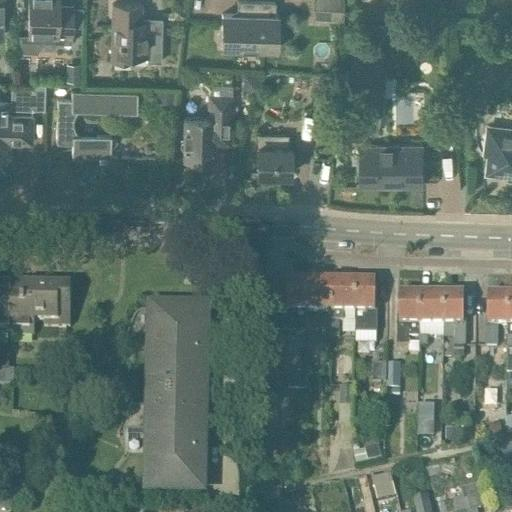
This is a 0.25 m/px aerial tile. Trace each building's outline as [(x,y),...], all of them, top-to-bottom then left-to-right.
[(59,4),(59,0),(29,0),(28,34),(43,34),(43,42),(45,46),(48,48),(51,48),(55,46),(57,42),(73,42),(73,4),(59,4)] [(345,18),(346,10),(346,0),(317,0),(317,17),(345,18)] [(218,33),(218,40),(222,44),(221,48),(277,50),(278,15),(275,15),(275,2),(238,1),(237,14),(222,14),(222,30),(218,33)] [(5,3),(5,16),(15,16),(15,3),(5,3)] [(134,61),(134,55),(146,56),(146,62),(161,62),(162,22),(142,22),(142,5),(112,4),(110,61),(134,61)] [(349,62),(345,111),(380,115),(385,66),(349,62)] [(66,67),(66,79),(80,80),(81,67),(66,67)] [(259,75),(246,73),(243,89),(257,91),(259,75)] [(11,86),(10,108),(33,108),(45,108),(45,84),(33,84),(33,86),(11,86)] [(184,118),(183,159),(189,159),(191,162),(199,162),(202,160),(214,160),(214,143),(229,144),(229,145),(230,145),(231,85),(208,84),(208,119),(184,118)] [(316,84),(313,113),(332,114),(333,86),(316,84)] [(174,102),(176,88),(157,87),(157,102),(174,102)] [(136,111),(137,93),(71,91),(70,99),(56,99),(55,140),(71,141),(71,156),(109,157),(110,134),(95,134),(94,135),(92,135),(90,136),(88,136),(87,136),(84,135),(82,134),(80,133),(78,131),(76,128),(75,126),(75,125),(75,123),(75,121),(75,119),(75,117),(76,116),(76,115),(77,113),(79,112),(80,111),(81,110),(83,109),(85,108),(87,108),(89,108),(92,108),(94,109),(96,110),(136,111)] [(0,157),(5,157),(6,142),(31,143),(32,117),(6,116),(6,114),(6,100),(0,99),(0,157)] [(292,122),(293,146),(316,145),(315,122),(292,122)] [(511,134),(510,134),(511,130),(488,127),(485,154),(490,154),(488,172),(510,174),(509,179),(511,179),(511,134)] [(257,147),(256,174),(259,174),(259,177),(273,177),(273,175),(289,176),(290,143),(287,143),(287,136),(257,135),(257,147)] [(423,185),(423,145),(361,146),(361,186),(423,185)] [(0,336),(34,337),(34,323),(44,323),(44,328),(70,328),(71,286),(24,285),(24,281),(0,280),(0,336)] [(286,329),(286,333),(309,333),(309,329),(309,312),(309,282),(287,281),(287,311),(286,329)] [(331,282),(309,282),(309,312),(331,312),(331,282)] [(354,282),(331,282),(331,312),(331,321),(331,339),(340,339),(340,323),(344,323),(344,312),(354,312),(354,282)] [(354,282),(354,312),(356,312),(356,335),(377,334),(377,313),(375,313),(376,283),(354,282)] [(397,325),(397,347),(409,347),(409,338),(419,338),(420,338),(420,326),(420,325),(420,295),(400,295),(400,325),(397,325)] [(420,295),(420,325),(442,325),(442,295),(420,295)] [(442,325),(443,325),(443,339),(453,340),(453,347),(454,347),(454,359),(464,360),(464,348),(465,348),(465,325),(464,325),(464,295),(442,295),(442,325)] [(510,296),(489,295),(488,326),(486,326),(486,348),(497,348),(497,327),(508,327),(510,327),(510,296)] [(155,349),(152,349),(151,392),(158,393),(152,408),(139,408),(137,408),(135,408),(133,409),(131,410),(130,411),(129,413),(128,414),(127,416),(119,437),(120,437),(121,434),(154,435),(153,444),(150,444),(149,487),(177,487),(177,492),(199,493),(200,446),(203,446),(204,409),(199,409),(199,398),(201,398),(202,357),(205,357),(205,315),(145,313),(143,313),(141,314),(139,314),(138,316),(136,317),(135,318),(134,320),(126,342),(127,343),(128,339),(155,340),(155,349)] [(322,321),(322,339),(331,339),(331,321),(322,321)] [(9,369),(10,358),(0,357),(0,383),(15,383),(15,369),(9,369)] [(400,365),(387,364),(387,395),(400,396),(400,390),(400,365)] [(373,365),(373,384),(386,384),(386,365),(373,365)] [(288,375),(288,390),(307,390),(308,376),(288,375)] [(475,408),(476,377),(464,377),(463,408),(475,408)] [(354,388),(340,387),(340,409),(354,409),(354,388)] [(499,424),(487,427),(490,439),(502,437),(499,424)] [(434,426),(418,425),(418,437),(434,438),(434,426)] [(379,447),(365,450),(368,462),(381,459),(379,447)] [(365,450),(354,452),(356,463),(368,461),(365,450)] [(372,481),(377,503),(395,499),(390,477),(372,481)] [(300,493),(291,495),(293,505),(303,502),(300,493)] [(416,511),(432,511),(428,495),(413,499),(416,511)] [(470,511),(477,511),(478,511),(485,509),(482,496),(467,499),(470,511)]
